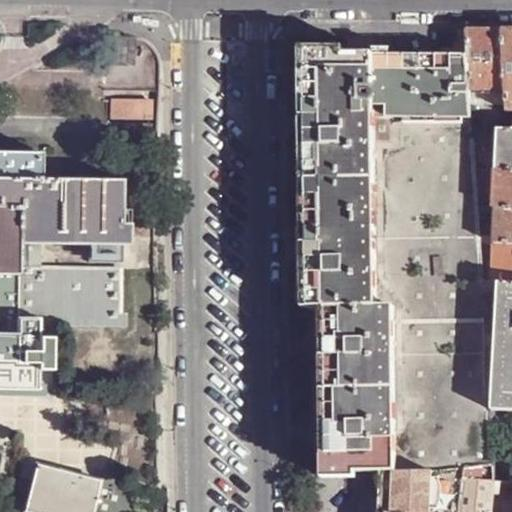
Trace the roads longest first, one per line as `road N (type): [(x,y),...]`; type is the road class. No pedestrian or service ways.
road 1 (residential): [(190,11),(199,511)]
road 2 (residential): [(257,511),(254,13)]
road 3 (residential): [(254,13),(511,11)]
road 4 (residential): [(0,7),(190,11)]
